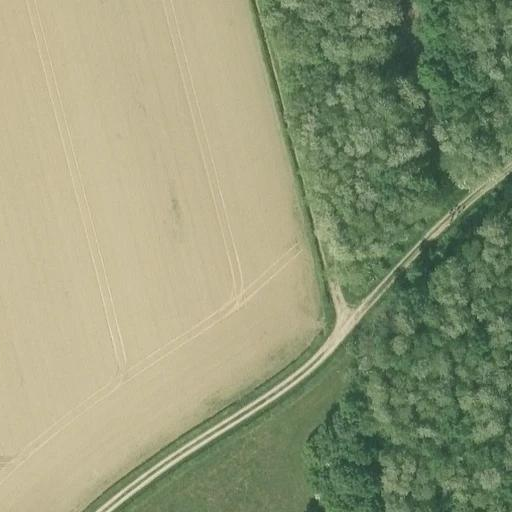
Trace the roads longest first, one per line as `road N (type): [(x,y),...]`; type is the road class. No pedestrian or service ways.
road 1 (track): [(345,330),(260,0)]
road 2 (track): [(345,330),(308,369),(101,511)]
road 3 (track): [(511,164),(431,232),(345,330)]
